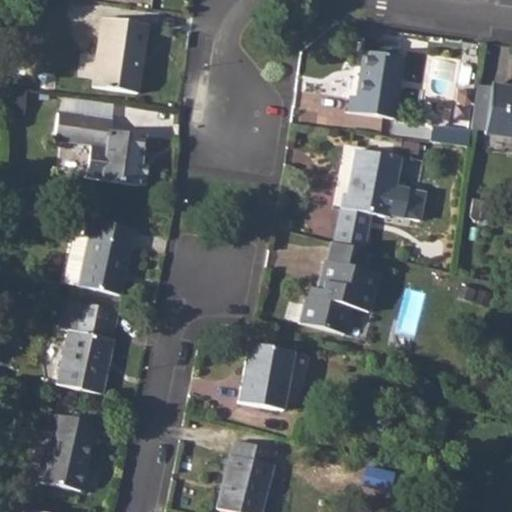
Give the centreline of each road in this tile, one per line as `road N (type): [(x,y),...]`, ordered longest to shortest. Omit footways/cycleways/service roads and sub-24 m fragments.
road 1 (residential): [(219,274),(181,302),(137,511)]
road 2 (residential): [(263,0),(233,26),(220,102),(241,123)]
road 3 (residential): [(511,19),(383,0)]
